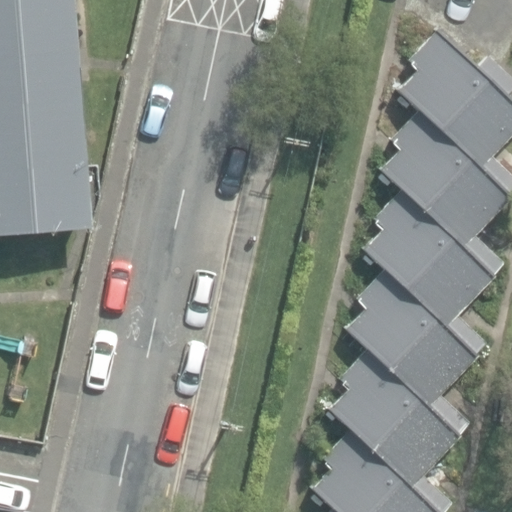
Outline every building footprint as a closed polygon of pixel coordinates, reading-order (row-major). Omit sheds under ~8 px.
[(0,0),(0,231),(86,224),(67,0),(0,0)] [(478,166),(489,155),(511,130),(511,101),(502,93),(511,83),(511,81),(483,55),(471,67),(432,30),(406,58),(415,67),(395,88),(416,108),(478,166)] [(511,190),(511,177),(489,155),(478,166),(416,108),(390,137),(399,146),(378,167),(399,187),(461,244),(471,234),(511,190)] [(461,244),(399,187),(371,216),(381,225),(361,246),(382,266),(445,324),(454,314),(502,263),(471,234),(461,244)] [(484,343),(454,314),(445,324),(382,266),(353,297),(362,306),(342,327),(364,347),(426,405),(436,393),(484,343)] [(426,405),(364,347),(335,378),(345,387),(326,408),(347,427),(409,485),(419,473),(467,422),(436,393),(426,405)] [(441,511),(450,502),(419,473),(409,485),(347,427),(319,456),(328,465),(309,486),(331,506),(336,511),(441,511)]
